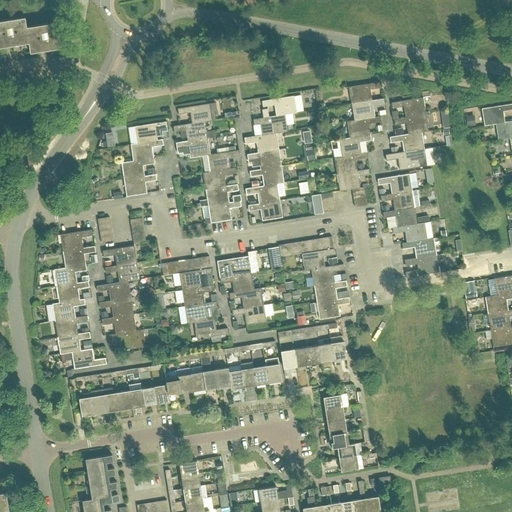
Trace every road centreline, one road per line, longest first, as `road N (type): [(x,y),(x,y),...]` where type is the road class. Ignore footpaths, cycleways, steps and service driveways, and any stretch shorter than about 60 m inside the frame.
road 1 (residential): [(511,254),(466,272),(369,289),(357,217),(171,247),(164,200),(21,215)]
road 2 (tertiary): [(169,10),(511,73)]
road 3 (residential): [(37,451),(159,432),(162,446),(274,428),(286,441)]
road 4 (unclassified): [(37,451),(13,293),(16,233)]
road 5 (unclassified): [(21,215),(88,112)]
